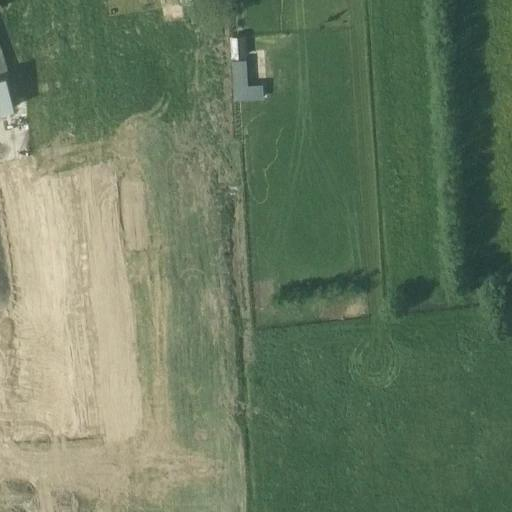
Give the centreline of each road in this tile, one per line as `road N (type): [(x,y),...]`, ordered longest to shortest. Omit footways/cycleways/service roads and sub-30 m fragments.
road 1 (residential): [(0,154),(192,140),(209,390)]
road 2 (residential): [(209,390),(0,407)]
road 3 (residential): [(209,390),(219,511)]
